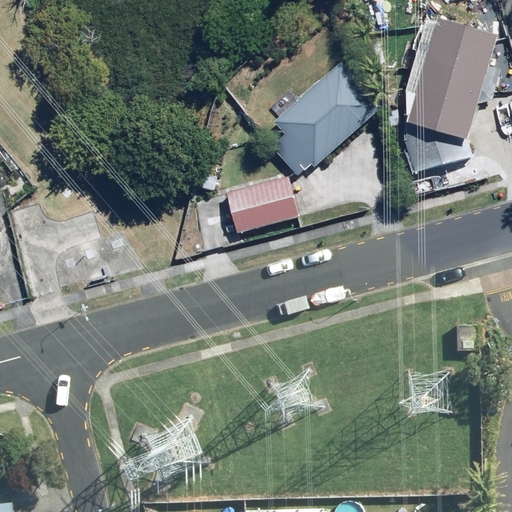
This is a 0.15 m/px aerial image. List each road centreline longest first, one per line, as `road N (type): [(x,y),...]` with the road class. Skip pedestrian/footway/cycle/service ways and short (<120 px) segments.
road 1 (residential): [(511,228),(44,351)]
road 2 (residential): [(44,351),(87,511)]
